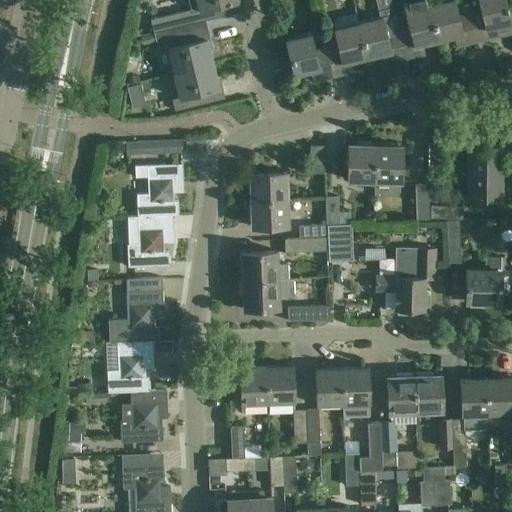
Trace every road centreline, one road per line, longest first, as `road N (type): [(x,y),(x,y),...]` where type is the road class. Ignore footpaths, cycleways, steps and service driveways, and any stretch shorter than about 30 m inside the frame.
road 1 (secondary): [(77,0),(0,446)]
road 2 (residential): [(511,349),(403,350),(374,336),(189,342)]
road 3 (residential): [(189,342),(198,235),(214,173),(235,144),(285,128)]
road 4 (residential): [(285,128),(511,86)]
road 5 (residential): [(196,511),(189,342)]
road 6 (residential): [(38,0),(0,148)]
road 7 (residential): [(285,128),(265,60),(264,0)]
